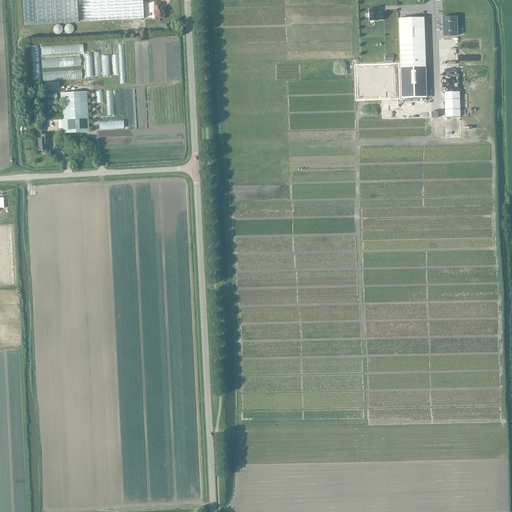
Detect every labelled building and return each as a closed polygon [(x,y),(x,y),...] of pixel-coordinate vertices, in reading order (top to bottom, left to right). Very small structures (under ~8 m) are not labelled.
[(23,0),(25,25),(91,21),(144,19),(142,0),(23,0)] [(144,3),(144,18),(153,18),(153,3),(144,3)] [(159,19),(165,18),(164,13),(163,13),(163,7),(161,7),(161,3),(154,3),(155,19),(155,20),(156,21),(157,22),(158,22),(159,21),(160,20),(159,19)] [(369,9),(369,21),(377,21),(377,20),(383,20),(382,13),(377,13),(377,9),(369,9)] [(456,17),(442,17),(443,37),(457,37),(456,17)] [(424,18),(398,18),(401,99),(426,98),(425,73),(425,63),(424,18)] [(399,64),(356,66),(357,101),(400,99),(399,64)] [(86,92),(61,93),(63,133),(88,132),(86,92)] [(459,97),(444,97),(445,122),(460,122),(459,97)] [(38,151),(46,151),(46,146),(49,146),(48,134),(41,135),(41,138),(38,138),(38,151)]
